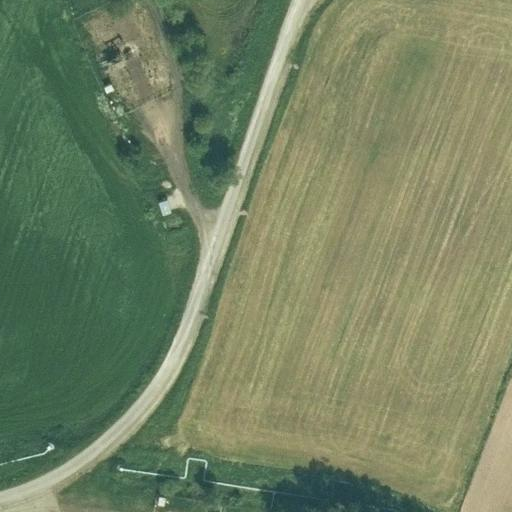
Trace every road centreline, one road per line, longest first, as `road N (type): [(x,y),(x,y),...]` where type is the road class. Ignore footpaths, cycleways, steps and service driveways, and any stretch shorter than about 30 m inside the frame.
road 1 (track): [(0,490),(52,473),(101,439),(147,396),(172,356),(301,0)]
road 2 (track): [(213,260),(153,102)]
